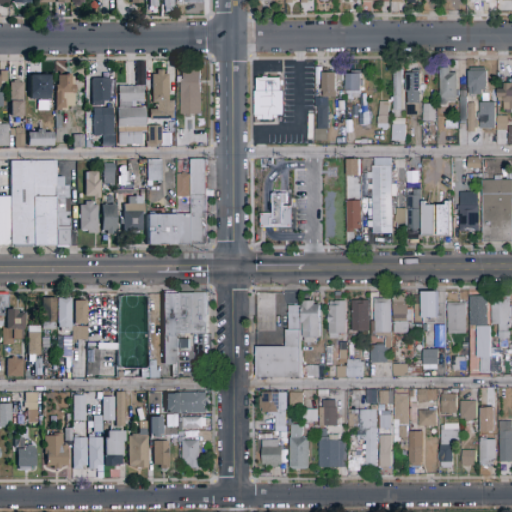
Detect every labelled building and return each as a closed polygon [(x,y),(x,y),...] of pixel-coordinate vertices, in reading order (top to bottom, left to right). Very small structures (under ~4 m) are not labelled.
[(158,0),(158,8),(149,8),(149,0),(158,0)] [(145,86),(136,86),(136,62),(145,62),(145,86)] [(457,100),(446,100),(446,103),(447,103),(447,107),(440,108),(440,102),(441,102),(440,69),(450,68),(450,71),(450,73),(456,73),(457,100)] [(175,120),(150,119),(150,110),(157,110),(157,103),(150,103),(150,75),(157,75),(157,70),(164,70),(164,75),(168,75),(168,101),(175,101),(175,120)] [(201,115),(192,115),(192,118),(186,118),(186,115),(181,115),(181,93),(181,70),(201,70),(201,115)] [(8,84),(0,84),(0,71),(7,71),(8,84)] [(403,112),(394,112),(394,103),(391,103),(391,98),(394,98),(394,71),(403,71),(403,80),(405,80),(405,84),(403,84),(403,112)] [(469,95),(469,88),(469,86),(467,86),(467,71),(487,71),(487,88),(485,88),(485,91),(482,91),(482,95),(469,95)] [(336,98),(323,98),(323,95),(321,95),(321,73),(336,73),(336,74),(343,74),(343,82),(336,82),(336,98)] [(55,110),(55,89),(57,89),(57,75),(67,75),(67,74),(72,74),(72,89),(75,89),(75,95),(82,95),(83,107),(67,107),(67,110),(55,110)] [(91,78),(103,78),(103,74),(107,74),(107,78),(109,78),(109,79),(115,79),(115,97),(110,97),(110,101),(102,101),(103,106),(92,106),(91,78)] [(360,99),(353,99),(353,100),(348,100),(348,94),(346,94),(346,86),(345,86),(346,74),(361,75),(360,99)] [(421,116),(406,116),(406,103),(409,103),(409,93),(405,93),(405,83),(407,83),(407,74),(420,74),(420,86),(424,86),(424,91),(420,91),(420,104),(421,104),(421,116)] [(51,99),(29,99),(29,76),(54,76),(54,87),(51,87),(51,99)] [(281,78),(281,82),(284,82),(284,86),(281,86),(281,91),(283,91),(283,116),(274,116),(274,121),(264,121),(264,116),(256,116),(255,92),(257,92),(257,79),(281,78)] [(22,117),(10,116),(10,100),(9,100),(9,83),(13,83),(13,80),(19,80),(19,83),(23,83),(23,101),(22,101),(22,117)] [(511,110),(504,110),(504,102),(498,102),(498,99),(497,99),(497,89),(504,89),(504,84),(511,84),(511,110)] [(117,127),(116,108),(119,108),(118,87),(143,86),(143,105),(136,105),(136,108),(145,108),(145,127),(146,127),(146,143),(141,143),(141,145),(118,145),(117,127)] [(390,129),(387,129),(387,131),(383,131),(383,129),(378,129),(378,118),(380,118),(380,102),(390,102),(390,129)] [(496,130),(480,131),(480,120),(478,120),(478,105),(480,105),(480,103),(496,103),(496,130)] [(468,134),(468,104),(475,104),(475,122),(478,121),(479,128),(475,128),(475,133),(468,134)] [(435,122),(423,122),(423,105),(435,105),(435,122)] [(328,130),(318,130),(318,107),(328,107),(328,130)] [(93,109),(112,109),(113,137),(113,146),(93,146),(93,125),(92,125),(92,114),(93,114),(93,109)] [(507,131),(506,146),(497,146),(498,131),(497,131),(497,117),(508,117),(508,131),(507,131)] [(0,124),(9,124),(9,146),(0,146),(0,124)] [(392,125),(406,125),(405,142),(392,142),(392,125)] [(161,144),(157,144),(157,146),(156,146),(156,147),(146,147),(146,143),(148,143),(147,126),(161,126),(161,144)] [(25,148),(14,148),(14,136),(10,137),(10,129),(14,129),(14,128),(24,128),(25,148)] [(28,146),(27,133),(36,132),(36,129),(44,129),(44,132),(54,132),(55,146),(28,146)] [(69,135),(72,135),(84,135),(84,148),(73,148),(73,140),(69,140),(69,135)] [(482,170),(468,170),(468,158),(482,158),(482,170)] [(392,234),(373,234),(373,179),(368,179),(368,173),(372,173),(372,167),(375,167),(375,159),(391,159),(392,185),(397,185),(397,197),(392,197),(392,234)] [(146,181),(146,160),(161,160),(161,181),(146,181)] [(192,160),(207,160),(207,195),(193,195),(192,160)] [(286,174),(285,174),(286,188),(270,189),(270,160),(286,160),(286,174)] [(361,177),(347,177),(347,160),(361,160),(361,177)] [(55,197),(55,246),(33,246),(32,246),(32,248),(13,248),(13,246),(10,246),(9,161),(56,161),(56,178),(63,178),(63,185),(56,185),(56,197),(55,197)] [(114,163),(114,185),(108,185),(108,186),(105,186),(105,185),(102,185),(102,164),(114,163)] [(100,199),(92,199),(92,197),(84,197),(84,181),(83,181),(84,172),(87,172),(97,172),(97,180),(100,180),(100,199)] [(192,214),(177,214),(177,197),(178,197),(178,175),(191,175),(192,214)] [(511,244),(482,244),(482,181),(511,181),(511,244)] [(56,200),(57,200),(57,186),(68,186),(68,198),(69,198),(69,217),(67,217),(67,219),(69,219),(69,231),(69,246),(55,246),(56,200)] [(420,230),(408,230),(408,196),(413,196),(413,190),(421,190),(421,200),(420,200),(420,230)] [(270,193),(270,213),(259,213),(259,226),(290,226),(291,205),(285,205),(285,193),(270,193)] [(460,205),(460,193),(478,193),(478,205),(479,205),(479,232),(460,232),(460,211),(458,211),(458,207),(460,207),(460,205)] [(101,196),(106,196),(106,194),(112,194),(112,197),(113,203),(105,204),(105,202),(101,202),(101,196)] [(192,196),(208,196),(208,246),(193,246),(192,196)] [(9,247),(0,247),(0,197),(9,197),(9,247)] [(122,233),(122,212),(123,212),(123,204),(128,204),(128,197),(142,197),(142,204),(144,204),(144,213),(141,213),(141,233),(122,233)] [(98,235),(87,235),(87,232),(79,232),(79,205),(84,205),(84,201),(92,201),(92,205),(98,205),(98,235)] [(347,202),(362,202),(362,230),(355,230),(355,233),(347,233),(347,202)] [(423,238),(423,202),(428,202),(428,206),(436,206),(436,238),(423,238)] [(439,238),(439,206),(447,206),(447,202),(451,202),(451,237),(439,238)] [(116,231),(115,231),(115,235),(106,235),(106,232),(101,232),(101,205),(111,205),(111,204),(116,204),(116,231)] [(408,228),(394,228),(394,209),(408,209),(408,228)] [(177,245),(147,245),(147,215),(177,215),(177,245)] [(178,215),(192,215),(192,246),(178,246),(178,215)] [(0,293),(7,293),(7,295),(8,295),(8,309),(4,309),(4,323),(1,323),(1,327),(0,327),(0,293)] [(438,319),(423,319),(423,293),(438,293),(438,319)] [(162,336),(161,294),(176,294),(176,336),(162,336)] [(207,294),(208,334),(177,334),(177,294),(207,294)] [(409,335),(394,335),(394,318),(393,318),(394,295),(407,295),(407,303),(408,303),(408,309),(413,309),(413,322),(409,322),(409,335)] [(414,324),(414,305),(415,305),(415,295),(421,295),(421,305),(422,305),(422,324),(414,324)] [(488,327),(490,327),(490,358),(476,358),(476,328),(470,328),(470,297),(488,297),(488,327)] [(510,340),(498,340),(498,326),(491,326),(491,297),(509,297),(509,308),(511,308),(511,321),(510,321),(510,340)] [(41,330),(41,323),(41,298),(56,298),(56,323),(56,330),(41,330)] [(71,336),(60,336),(60,328),(58,328),(58,325),(57,325),(57,298),(71,298),(71,336)] [(387,349),(387,363),(372,363),(372,346),(386,346),(386,337),(372,337),(372,322),(374,322),(374,304),(375,304),(375,299),(391,299),(391,304),(392,304),(392,349),(387,349)] [(87,325),(72,325),(72,301),(87,301),(87,325)] [(346,334),(338,334),(338,340),(330,340),(330,334),(329,334),(329,324),(328,324),(328,317),(329,317),(329,306),(330,306),(330,302),(335,302),(335,301),(346,301),(346,334)] [(370,332),(369,332),(369,336),(361,336),(361,332),(352,332),(352,330),(350,330),(350,322),(352,322),(352,301),(370,301),(370,332)] [(304,345),(303,324),(302,324),(302,310),(303,310),(303,302),(315,302),(315,306),(320,306),(320,339),(315,339),(315,345),(304,345)] [(466,335),(448,335),(447,303),(466,303),(466,335)] [(289,330),(289,306),(301,306),(301,330),(289,330)] [(5,309),(5,323),(2,323),(2,336),(0,336),(0,343),(2,343),(2,345),(14,345),(14,340),(24,339),(24,320),(23,321),(23,313),(17,313),(17,309),(5,309)] [(443,325),(433,324),(433,346),(443,346),(443,325)] [(72,326),(87,327),(87,341),(84,341),(84,344),(72,344),(72,326)] [(302,331),(301,378),(296,378),(256,377),(257,347),(285,348),(286,331),(302,331)] [(41,356),(36,356),(36,359),(35,359),(35,361),(28,361),(29,356),(27,356),(27,333),(41,333),(41,356)] [(178,363),(175,363),(175,365),(163,365),(162,336),(178,336),(178,363)] [(50,348),(42,349),(41,339),(49,338),(50,348)] [(423,350),(438,350),(438,365),(424,366),(423,350)] [(339,351),(347,351),(347,360),(339,360),(339,351)] [(24,378),(6,378),(6,359),(11,359),(11,357),(15,357),(15,359),(24,359),(24,378)] [(467,357),(467,369),(464,369),(464,371),(454,372),(454,369),(452,369),(452,357),(467,357)] [(393,365),(398,365),(398,359),(407,358),(407,365),(422,365),(422,377),(393,377),(393,365)] [(34,361),(35,361),(35,359),(42,359),(42,369),(34,369),(34,361)] [(361,377),(361,359),(346,359),(346,366),(335,366),(335,377),(361,377)] [(149,379),(148,360),(156,360),(156,366),(155,366),(155,371),(159,371),(159,379),(149,379)] [(302,366),(325,366),(325,379),(302,378),(302,366)] [(329,398),(318,398),(318,391),(329,390),(329,398)] [(377,405),(366,405),(366,390),(378,390),(377,405)] [(418,406),(418,403),(417,403),(417,399),(418,399),(418,390),(429,390),(429,403),(423,403),(423,406),(418,406)] [(442,415),(442,395),(443,395),(443,391),(448,391),(448,395),(457,395),(457,415),(442,415)] [(102,421),(102,392),(112,392),(112,397),(114,397),(114,421),(102,421)] [(115,427),(115,392),(124,392),(124,427),(115,427)] [(394,405),(380,405),(380,392),(394,392),(394,405)] [(24,393),(36,393),(36,403),(37,403),(37,410),(37,421),(32,421),(32,424),(27,424),(26,410),(26,408),(23,408),(23,403),(24,403),(24,393)] [(165,414),(165,393),(206,393),(206,414),(165,414)] [(286,427),(276,427),(276,417),(273,417),(273,414),(262,414),(262,409),(259,409),(259,397),(262,397),(262,393),(287,393),(287,406),(286,406),(286,427)] [(290,393),(303,393),(303,407),(302,407),(302,409),(291,409),(291,407),(290,407),(290,393)] [(408,443),(394,443),(394,420),(395,420),(395,394),(408,394),(408,433),(408,443)] [(73,422),(72,396),(85,395),(86,421),(73,422)] [(483,398),(497,399),(497,412),(483,412),(483,398)] [(319,427),(319,408),(323,408),(323,401),(335,401),(336,408),(337,408),(337,427),(319,427)] [(460,420),(461,402),(476,402),(476,420),(474,420),(474,422),(465,422),(465,420),(460,420)] [(0,428),(0,404),(12,404),(12,428),(0,428)] [(377,468),(364,468),(364,463),(367,463),(366,440),(357,440),(357,430),(349,430),(348,410),(371,410),(371,406),(377,406),(377,468)] [(391,431),(378,430),(378,416),(379,416),(379,412),(380,412),(380,407),(384,407),(384,412),(391,412),(391,431)] [(419,427),(419,411),(429,411),(429,409),(436,409),(436,427),(429,427),(429,429),(424,429),(424,427),(419,427)] [(318,423),(313,423),(313,424),(302,424),(301,410),(318,410),(318,423)] [(161,435),(150,435),(150,417),(161,417),(161,435)] [(179,432),(179,424),(179,418),(182,418),(203,418),(203,419),(206,419),(206,428),(203,428),(203,429),(183,430),(183,432),(179,432)] [(147,469),(140,469),(140,468),(128,468),(128,436),(131,436),(131,434),(139,434),(139,422),(146,422),(147,469)] [(511,463),(500,463),(499,422),(511,422),(511,463)] [(451,469),(444,469),(440,463),(441,426),(444,426),(444,424),(459,424),(459,430),(460,430),(460,441),(453,441),(453,463),(451,469)] [(308,468),(307,468),(307,470),(291,470),(291,468),(290,468),(290,439),(291,439),(291,425),(302,425),(302,439),(308,439),(308,468)] [(64,441),(63,429),(72,429),(72,441),(64,441)] [(104,467),(103,438),(106,438),(106,432),(123,431),(123,442),(121,442),(121,446),(121,464),(113,464),(113,467),(104,467)] [(287,445),(281,445),(281,441),(281,440),(278,440),(278,437),(273,437),(273,433),(287,433),(287,445)] [(408,433),(412,433),(422,433),(422,442),(408,442),(408,433)] [(46,467),(46,451),(44,451),(44,436),(53,436),(53,434),(62,434),(62,446),(65,446),(65,448),(68,448),(68,466),(59,467),(59,472),(53,472),(52,467),(46,467)] [(88,435),(96,435),(96,438),(102,438),(102,469),(88,469),(88,435)] [(347,468),(320,468),(320,462),(319,462),(319,438),(329,438),(329,436),(338,436),(338,441),(347,441),(347,468)] [(392,468),(380,468),(380,436),(392,436),(392,468)] [(14,448),(14,438),(23,438),(24,448),(14,448)] [(183,465),(183,443),(178,443),(178,438),(183,438),(183,440),(182,440),(182,441),(199,441),(200,469),(190,469),(190,465),(183,465)] [(73,439),(86,439),(86,466),(83,466),(83,470),(72,471),(72,445),(73,445),(73,439)] [(494,466),(486,466),(486,464),(479,464),(479,442),(480,442),(480,439),(488,439),(488,440),(496,440),(496,462),(494,462),(494,466)] [(282,465),(278,465),(278,468),(266,468),(266,465),(263,466),(262,441),(279,440),(279,448),(282,448),(282,451),(288,451),(288,459),(282,459),(282,465)] [(152,466),(151,451),(153,451),(153,442),(168,441),(168,469),(158,469),(158,465),(152,466)] [(17,449),(25,449),(25,448),(27,448),(27,446),(34,446),(34,449),(36,449),(36,467),(30,467),(30,470),(18,470),(18,467),(17,467),(17,449)] [(422,464),(409,464),(409,447),(422,447),(422,464)] [(476,466),(470,466),(470,467),(465,467),(465,466),(462,466),(462,451),(477,451),(476,466)]
